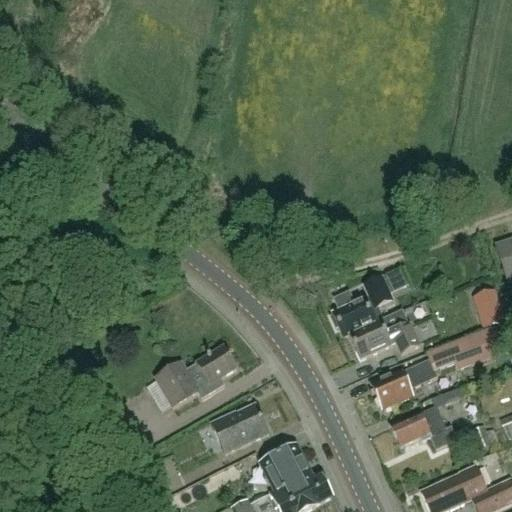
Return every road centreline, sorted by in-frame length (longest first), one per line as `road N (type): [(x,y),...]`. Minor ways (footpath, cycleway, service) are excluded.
road 1 (secondary): [(372,511),(309,378),(267,318),(0,110)]
road 2 (track): [(254,306),(278,284),(379,261),(511,212)]
